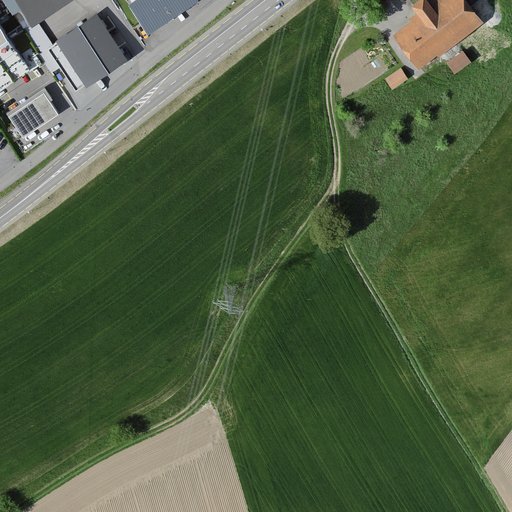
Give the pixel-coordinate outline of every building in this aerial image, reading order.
[(4,0),(13,12),(22,6),(32,21),(63,0),(4,0)] [(191,0),(128,0),(148,29),(191,0)] [(392,33),(419,68),(483,19),(471,4),(476,0),(413,0),(410,3),(416,11),(407,18),(409,20),(392,33)] [(128,55),(97,9),(56,37),(58,39),(47,46),(76,87),(85,81),(87,83),(128,55)] [(0,22),(0,86),(30,67),(0,22)] [(446,62),(455,73),(471,60),(462,50),(446,62)] [(385,78),(392,89),(408,78),(401,68),(385,78)] [(53,97),(45,85),(6,111),(23,135),(59,111),(50,98),(53,97)]
